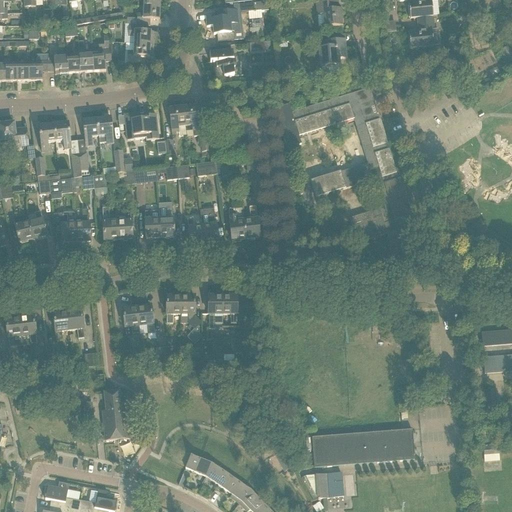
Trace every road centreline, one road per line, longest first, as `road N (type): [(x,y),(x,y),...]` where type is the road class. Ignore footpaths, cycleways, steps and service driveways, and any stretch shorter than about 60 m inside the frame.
road 1 (residential): [(0,293),(223,273),(321,290),(452,296)]
road 2 (residential): [(184,0),(180,65),(158,88),(0,107)]
road 3 (residential): [(452,296),(447,252),(406,126)]
road 4 (residential): [(28,511),(38,471),(132,486)]
